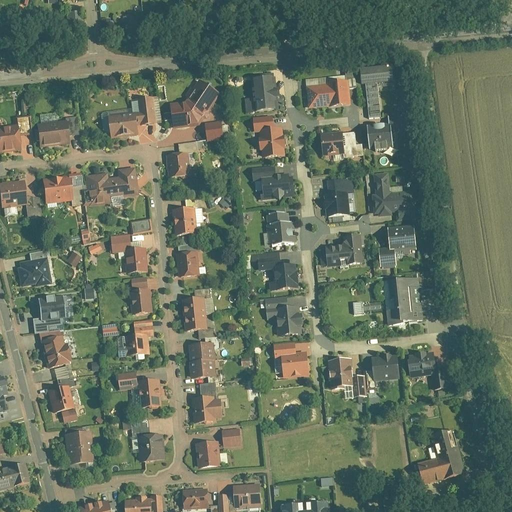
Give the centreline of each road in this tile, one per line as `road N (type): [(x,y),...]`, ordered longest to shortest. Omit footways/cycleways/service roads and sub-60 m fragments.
road 1 (residential): [(0,173),(144,155),(158,162),(180,469),(165,480),(52,499)]
road 2 (residential): [(462,339),(423,41)]
road 3 (residential): [(462,339),(334,348),(320,341),(307,256),(312,231)]
road 4 (residential): [(52,499),(0,295)]
road 5 (residential): [(99,70),(288,57)]
road 6 (residential): [(504,511),(462,339)]
road 7 (residential): [(288,57),(423,41)]
